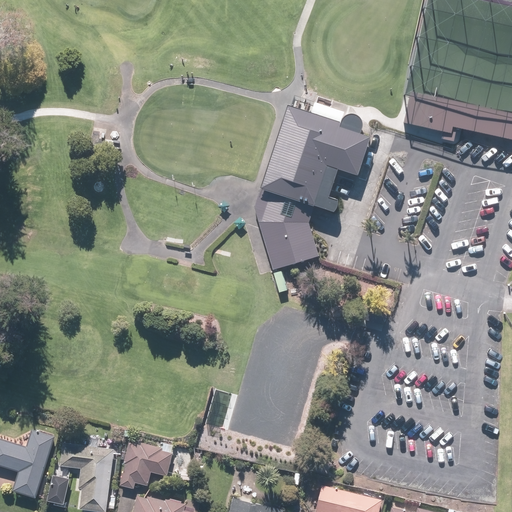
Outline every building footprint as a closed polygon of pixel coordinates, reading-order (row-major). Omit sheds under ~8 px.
[(511,113),(433,95),(410,90),(404,119),(446,128),(445,135),(456,137),(458,126),(511,138),(511,113)] [(361,136),(279,108),(250,193),(261,195),(254,221),(272,269),(309,255),(299,223),(304,213),(317,216),(330,176),(345,181),(361,136)] [(284,270),(271,274),(277,294),(290,290),(284,270)] [(39,496),(57,435),(35,428),(29,445),(0,436),(0,463),(21,470),(15,488),(39,496)] [(90,444),(66,441),(63,464),(83,467),(81,486),(84,487),(82,507),(108,510),(117,447),(106,446),(107,443),(101,442),(102,436),(91,434),(90,444)] [(257,458),(259,441),(250,439),(248,457),(257,458)] [(143,443),(132,440),(126,462),(128,463),(122,483),(136,487),(138,480),(150,483),(154,469),(169,474),(175,451),(164,448),(165,446),(144,440),(143,443)] [(66,502),(72,477),(56,473),(50,498),(66,502)] [(380,511),(384,497),(324,483),(317,510),(324,511),(380,511)] [(233,511),(293,511),(287,510),(288,506),(239,493),(233,511)] [(140,494),(135,511),(197,511),(186,508),(188,502),(168,497),(168,498),(150,494),(149,496),(140,494)]
